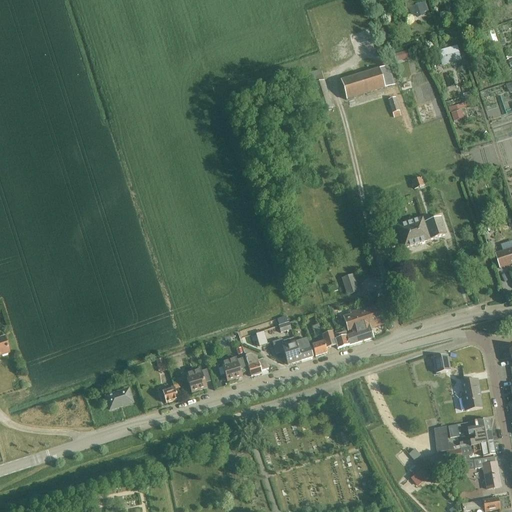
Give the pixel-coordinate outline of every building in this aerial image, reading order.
[(469,4),(472,12),(479,10),(478,6),(482,4),(480,0),(475,0),(476,2),(469,4)] [(426,3),(408,9),(412,18),(416,16),(417,19),(425,16),(424,13),(429,12),(426,3)] [(498,43),(494,31),(485,35),(490,46),(498,43)] [(495,75),(484,42),(481,42),(492,76),(495,75)] [(457,47),(438,52),(442,65),(447,64),(446,58),(459,54),(457,47)] [(394,86),(388,66),(340,81),(346,100),(394,86)] [(332,108),(320,70),(309,74),(320,112),(332,108)] [(388,101),(394,119),(401,117),(399,112),(395,98),(388,101)] [(454,122),(464,119),(462,112),(452,115),(454,122)] [(423,187),(420,179),(411,182),(414,190),(423,187)] [(423,224),(429,241),(446,236),(440,218),(423,224)] [(429,241),(423,224),(421,220),(396,228),(403,250),(429,241)] [(511,266),(511,249),(495,255),(500,270),(511,266)] [(359,292),(353,275),(341,279),(347,296),(359,292)] [(345,337),(348,347),(372,339),(369,329),(383,325),(378,307),(342,318),(346,332),(354,329),(356,333),(345,337)] [(302,325),(300,320),(290,323),(292,329),(302,325)] [(280,334),(291,331),(289,324),(278,327),(280,334)] [(320,335),(317,325),(311,327),(314,337),(320,335)] [(334,341),(333,336),(332,336),(331,333),(321,336),(322,340),(325,350),(335,347),(336,350),(337,350),(334,341)] [(345,337),(344,333),(333,336),(334,341),(337,350),(348,347),(345,337)] [(256,337),(259,348),(265,347),(261,335),(256,337)] [(0,338),(0,356),(9,353),(4,337),(0,338)] [(294,343),(283,347),(281,340),(272,343),(276,355),(283,352),(287,365),(300,361),(294,343)] [(294,343),(300,361),(312,358),(306,340),(294,343)] [(326,354),(325,350),(322,340),(320,341),(320,343),(311,346),(314,357),(326,354)] [(162,368),(170,365),(165,353),(157,355),(162,368)] [(260,372),(267,370),(265,363),(261,360),(257,362),(256,358),(249,356),(244,357),(247,365),(246,365),(250,378),(261,374),(260,372)] [(433,359),(436,374),(450,371),(447,357),(433,359)] [(220,364),(227,383),(241,378),(239,373),(245,371),(241,360),(236,361),(235,359),(220,364)] [(185,375),(191,394),(206,390),(204,384),(210,382),(206,371),(200,373),(199,370),(185,375)] [(459,400),(461,411),(466,411),(466,412),(481,409),(478,390),(479,390),(477,380),(461,383),(464,398),(463,399),(463,400),(459,400)] [(177,401),(174,389),(162,393),(166,404),(177,401)] [(110,411),(132,403),(128,391),(105,398),(110,411)] [(474,435),(490,432),(488,420),(474,423),(475,425),(477,425),(477,428),(467,430),(468,436),(474,435)] [(448,447),(445,426),(436,428),(439,453),(448,452),(448,447)] [(455,438),(454,434),(461,433),(459,426),(447,428),(450,439),(455,438)] [(471,448),(492,444),(490,432),(474,435),(475,440),(473,440),(473,441),(459,444),(459,445),(448,447),(448,452),(456,450),(460,450),(470,448),(471,448)] [(492,444),(471,448),(472,454),(481,452),(483,458),(494,456),(492,444)] [(462,458),(460,450),(448,452),(450,460),(462,458)] [(404,466),(411,460),(406,454),(400,460),(404,466)] [(474,470),(479,469),(483,468),(487,491),(501,488),(496,464),(494,464),(493,459),(473,463),(474,470)] [(423,464),(419,468),(425,475),(429,471),(423,464)] [(420,471),(415,476),(421,484),(427,479),(420,471)] [(467,511),(483,509),(483,511),(489,511),(500,510),(498,499),(461,506),(454,507),(458,511),(457,511),(467,511)]
